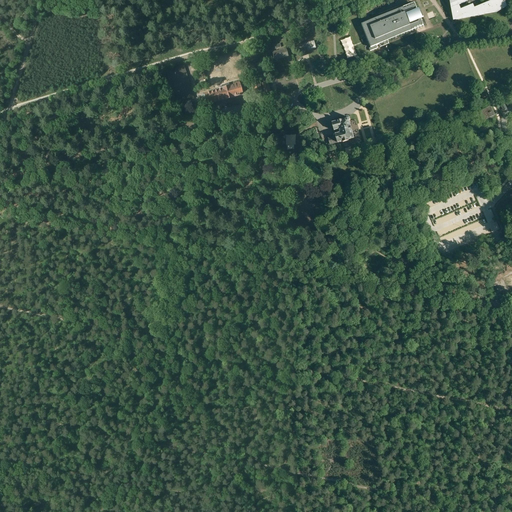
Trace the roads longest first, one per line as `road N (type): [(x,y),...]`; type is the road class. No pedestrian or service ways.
road 1 (track): [(0,306),(511,410)]
road 2 (track): [(0,412),(492,511)]
road 3 (track): [(9,111),(343,8)]
